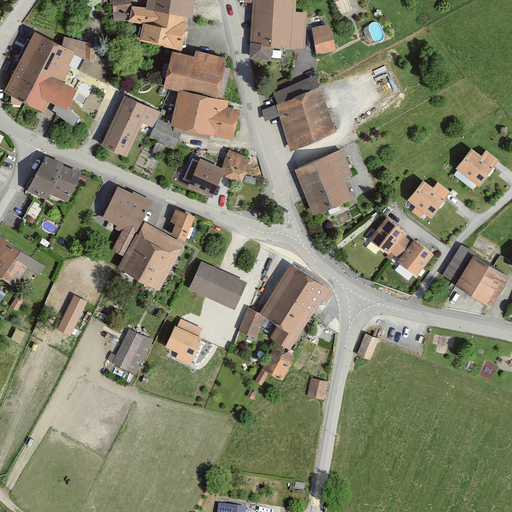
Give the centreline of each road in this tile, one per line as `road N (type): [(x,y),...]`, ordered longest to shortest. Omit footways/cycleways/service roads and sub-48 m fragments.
road 1 (tertiary): [(37,141),(248,227),(292,237)]
road 2 (tertiary): [(292,237),(229,0)]
road 3 (tertiary): [(318,511),(353,298)]
road 4 (tertiary): [(353,298),(511,334)]
